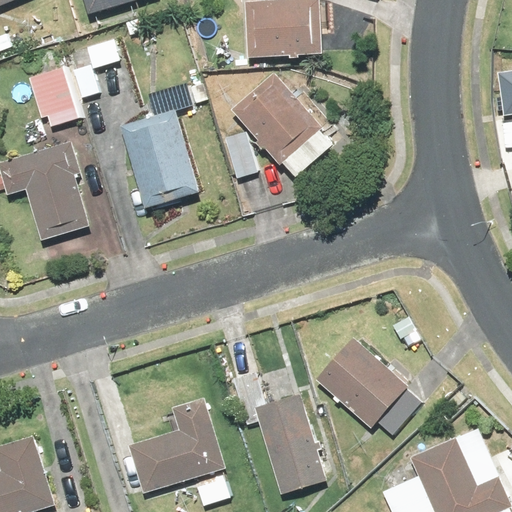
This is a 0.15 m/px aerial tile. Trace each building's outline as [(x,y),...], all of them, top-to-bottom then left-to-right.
[(87,0),(93,18),(154,0),(87,0)] [(314,0),(244,0),(244,53),(314,54),(314,0)] [(115,31),(86,40),(94,66),(123,56),(115,31)] [(46,110),(51,126),(76,117),(57,61),(28,71),(42,112),(46,110)] [(268,67),(231,105),(296,170),(334,132),(268,67)] [(157,217),(207,202),(182,113),(131,127),(157,217)] [(247,125),(225,130),(235,175),(257,169),(247,125)] [(82,167),(74,139),(0,158),(0,167),(7,193),(26,188),(39,238),(88,225),(73,169),(82,167)] [(372,420),(377,414),(391,427),(420,395),(406,382),(411,377),(354,326),(315,369),(372,420)] [(301,384),(291,387),(283,356),(229,371),(244,422),(259,417),(279,487),(326,474),(301,384)] [(226,458),(206,391),(171,401),(178,425),(129,440),(142,483),(226,458)] [(0,511),(8,511),(56,495),(31,426),(0,437),(0,511)] [(460,431),(412,448),(419,467),(382,480),(393,511),(489,511),(511,504),(511,497),(503,471),(478,480),(460,431)] [(230,493),(226,474),(198,479),(201,499),(230,493)] [(348,511),(334,500),(324,511),(348,511)]
